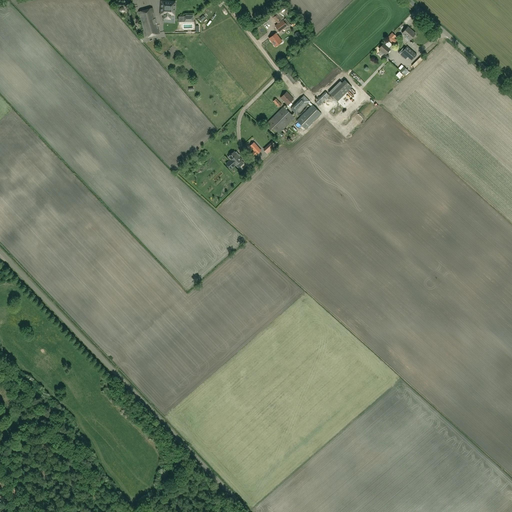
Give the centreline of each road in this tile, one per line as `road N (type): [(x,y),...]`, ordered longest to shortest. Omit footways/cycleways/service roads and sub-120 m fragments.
road 1 (unclassified): [(245,511),(0,251)]
road 2 (unclassified): [(244,108),(278,72),(224,0)]
road 3 (unclassified): [(511,93),(409,0)]
